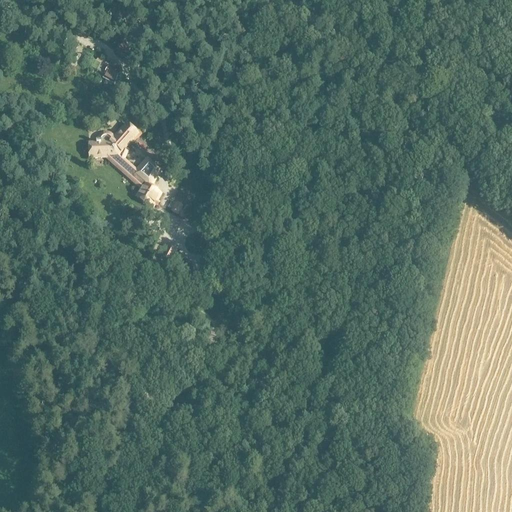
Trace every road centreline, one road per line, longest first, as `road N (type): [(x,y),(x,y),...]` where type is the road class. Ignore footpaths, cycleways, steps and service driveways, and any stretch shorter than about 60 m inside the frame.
road 1 (unclassified): [(139,405),(185,385),(216,331),(230,251),(218,167),(265,0)]
road 2 (unclassified): [(171,233),(160,212),(167,155),(156,111),(123,65),(72,37)]
road 3 (unclassified): [(157,283),(0,195)]
road 4 (unclassified): [(139,405),(170,297),(157,283)]
